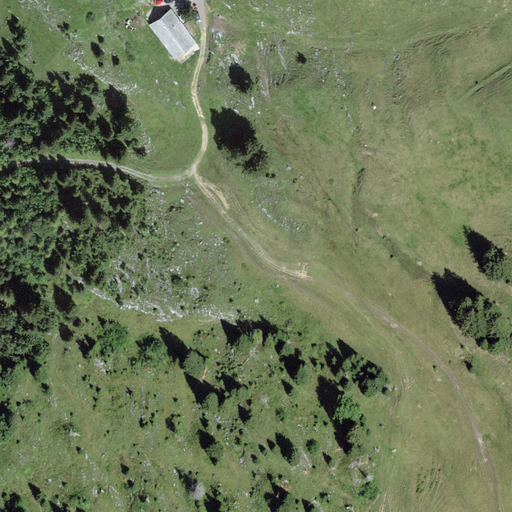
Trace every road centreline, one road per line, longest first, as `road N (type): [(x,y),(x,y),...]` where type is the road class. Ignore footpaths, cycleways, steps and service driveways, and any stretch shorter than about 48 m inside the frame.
road 1 (track): [(193,173),(167,180),(105,163),(56,161),(0,173)]
road 2 (track): [(193,173),(206,141),(193,89),(204,49),(199,0)]
